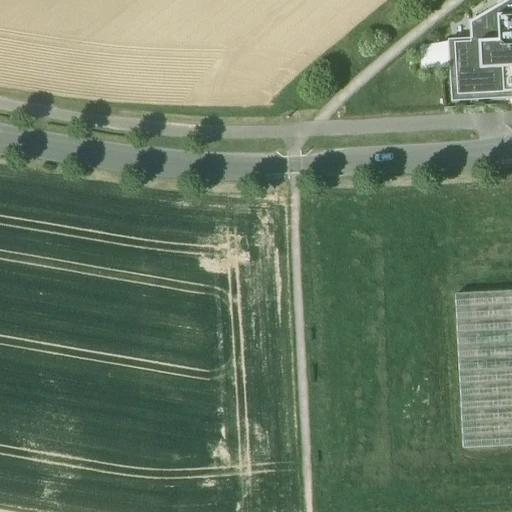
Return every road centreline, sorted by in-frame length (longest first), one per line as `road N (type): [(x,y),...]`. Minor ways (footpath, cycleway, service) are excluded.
road 1 (unclassified): [(0,141),(187,166),(293,167)]
road 2 (residential): [(293,167),(511,151)]
